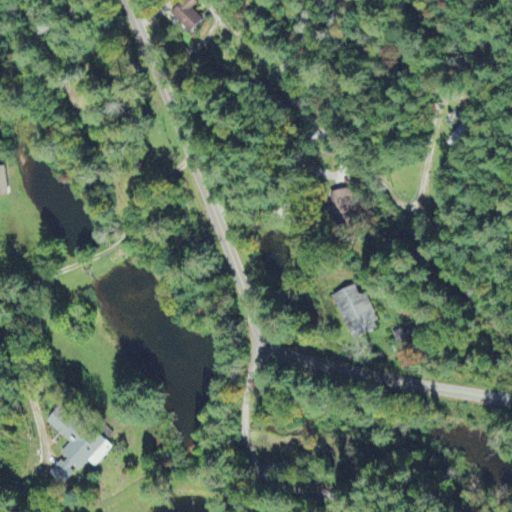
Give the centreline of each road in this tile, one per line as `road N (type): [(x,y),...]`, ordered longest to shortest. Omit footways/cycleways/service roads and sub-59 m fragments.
road 1 (residential): [(255,351),(211,201),(126,0)]
road 2 (residential): [(211,201),(277,207),(301,166),(322,165),(394,202),(406,200),(442,94)]
road 3 (residential): [(255,351),(511,406)]
road 4 (residential): [(368,511),(318,491),(283,487),(254,466),(242,417),(255,351)]
